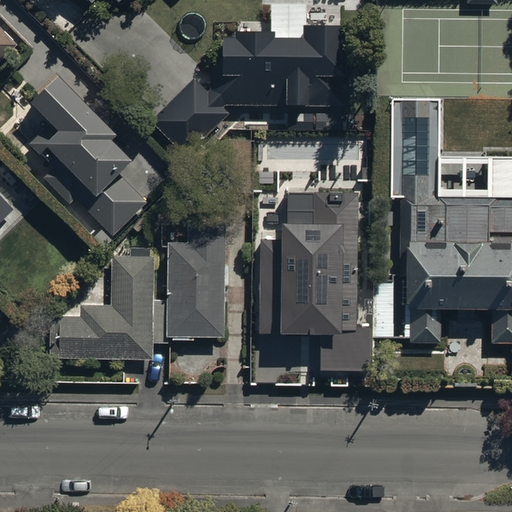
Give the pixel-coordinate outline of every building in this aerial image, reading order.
[(340,100),(339,15),(304,14),(304,0),(269,0),(269,21),(234,21),(234,29),(223,28),(222,59),(209,59),(209,89),(195,75),(152,118),(190,150),(231,100),(340,100)] [(511,11),(484,11),(483,93),(492,93),(492,96),(511,96),(511,11)] [(0,54),(16,39),(0,23),(0,54)] [(125,139),(55,65),(29,89),(55,118),(45,127),(40,123),(25,138),(46,161),(36,170),(63,198),(71,191),(106,229),(142,196),(112,164),(127,150),(120,143),(125,139)] [(436,193),(437,150),(439,100),(392,101),(389,192),(398,192),(436,193)] [(370,335),(406,335),(406,338),(439,339),(439,302),(486,302),(486,337),(511,337),(511,150),(437,150),(436,193),(398,192),(397,273),(393,272),(393,280),(371,280),(370,335)] [(0,216),(14,203),(0,188),(0,216)] [(358,193),(286,192),(286,224),(282,224),(282,239),(261,239),(261,332),(321,332),(321,370),(370,370),(370,327),(358,327),(358,193)] [(189,236),(166,236),(165,332),(223,332),(225,218),(189,218),(189,236)] [(154,357),(155,254),(151,254),(151,245),(131,245),(131,253),(112,253),(111,303),(81,302),(81,314),(57,314),(57,334),(51,334),(50,355),(154,357)]
